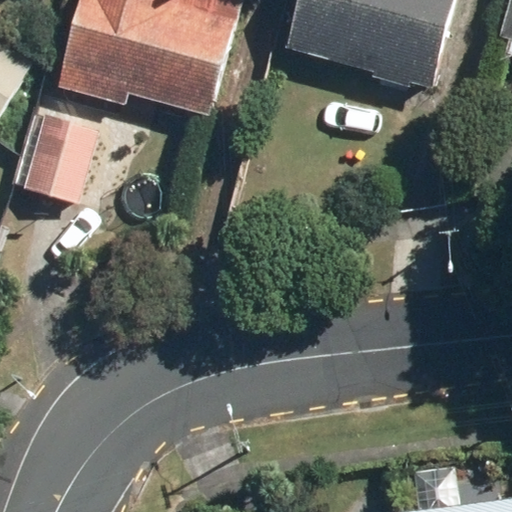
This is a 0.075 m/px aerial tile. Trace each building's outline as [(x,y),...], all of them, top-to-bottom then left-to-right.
[(219,116),(252,0),(89,0),(65,85),(133,105),(137,93),(219,116)] [(421,82),(441,88),(465,0),(310,0),(297,48),(382,71),(380,77),(419,88),(421,82)] [(0,37),(0,120),(38,63),(0,37)] [(51,114),(30,188),(83,203),(104,129),(51,114)] [(511,511),(511,501),(422,511),(511,511)]
